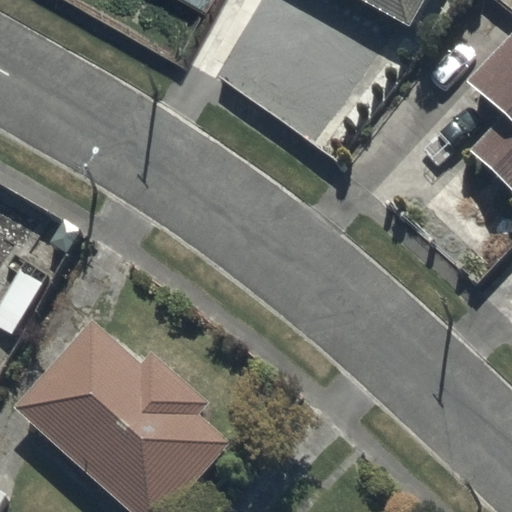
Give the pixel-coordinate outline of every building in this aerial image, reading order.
[(213,0),(176,0),(204,16),(213,0)] [(323,0),(418,53),(448,0),(323,0)] [(506,137),(473,173),(511,208),(511,65),(473,107),(506,137)] [(96,316),(18,404),(138,511),(172,511),(235,442),(204,414),(214,403),(156,350),(146,361),(96,316)] [(0,485),(0,511),(4,511),(15,494),(0,485)]
